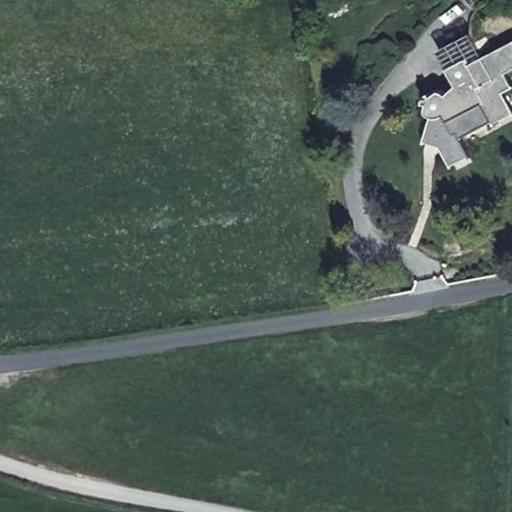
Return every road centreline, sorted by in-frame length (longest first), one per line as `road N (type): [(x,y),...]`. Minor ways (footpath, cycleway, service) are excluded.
road 1 (unclassified): [(0,362),(321,324),(511,289)]
road 2 (residential): [(0,464),(197,511)]
